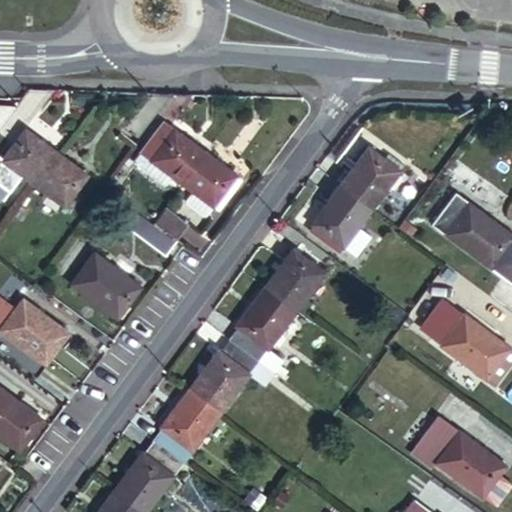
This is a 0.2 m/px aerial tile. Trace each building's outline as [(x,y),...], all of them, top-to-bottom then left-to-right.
[(28,124),(52,90),(27,89),(20,99),(13,109),(5,119),(17,128),(23,120),(28,124)] [(170,95),(150,95),(128,126),(141,135),(146,127),(170,95)] [(191,96),(170,95),(146,127),(153,132),(137,154),(178,185),(201,153),(167,128),(191,96)] [(0,125),(5,119),(13,109),(0,107),(0,125)] [(19,177),(30,184),(54,153),(23,131),(12,146),(1,161),(0,160),(0,188),(7,193),(19,177)] [(6,141),(0,148),(0,160),(1,161),(12,146),(6,141)] [(338,184),(335,187),(368,210),(385,187),(389,190),(398,178),(393,175),(399,167),(384,155),(379,161),(363,149),(343,176),(338,172),(332,180),(338,184)] [(54,153),(30,184),(61,208),(85,176),(54,153)] [(232,176),(201,153),(178,185),(188,193),(181,203),(200,218),(207,208),(209,209),(232,176)] [(368,210),(335,187),(307,224),(309,225),(305,231),(335,253),(339,248),(352,258),(367,236),(355,228),(368,210)] [(511,236),(467,204),(466,205),(452,194),(431,222),(445,232),(443,235),(511,285),(511,236)] [(162,206),(151,222),(166,233),(172,238),(183,222),(162,206)] [(178,244),(172,238),(166,233),(164,235),(138,216),(128,229),(167,259),(178,244)] [(288,250),(260,289),(293,312),(321,274),(288,250)] [(92,254),(69,284),(114,319),(137,288),(92,254)] [(233,328),(224,340),(269,372),(278,359),(265,350),(293,312),(260,289),(232,326),(233,328)] [(20,302),(0,327),(0,334),(42,366),(65,336),(20,302)] [(420,334),(483,380),(505,350),(506,348),(460,315),(459,317),(443,305),(420,334)] [(213,352),(184,390),(217,413),(246,375),(259,384),(269,372),(224,340),(215,352),(213,352)] [(511,355),(505,350),(483,380),(490,386),(511,355)] [(0,390),(0,441),(14,452),(39,421),(0,390)] [(157,430),(148,442),(179,465),(217,413),(184,390),(156,429),(157,430)] [(434,417),(411,449),(478,498),(502,466),(457,432),(456,433),(434,417)] [(138,453),(109,491),(137,511),(144,511),(179,465),(148,442),(139,454),(138,453)] [(137,511),(109,491),(94,511),(137,511)]
